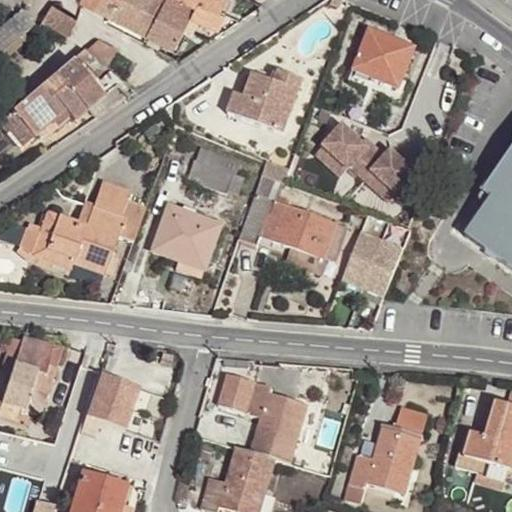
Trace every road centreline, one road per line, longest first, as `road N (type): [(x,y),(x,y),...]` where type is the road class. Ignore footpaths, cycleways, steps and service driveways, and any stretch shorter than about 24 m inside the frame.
road 1 (tertiary): [(0,202),(296,0)]
road 2 (tertiary): [(206,335),(511,363)]
road 3 (tertiary): [(0,312),(206,335)]
road 4 (residential): [(164,511),(206,335)]
